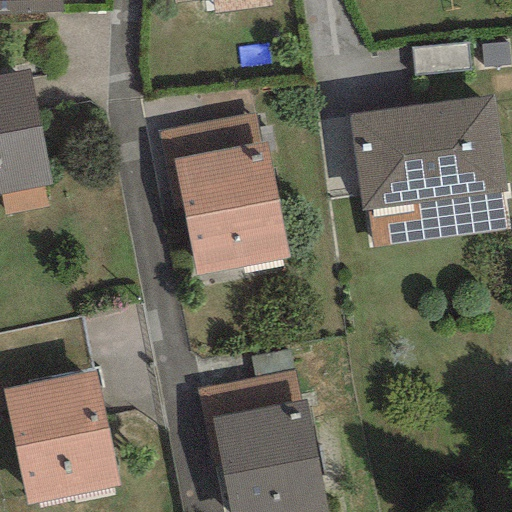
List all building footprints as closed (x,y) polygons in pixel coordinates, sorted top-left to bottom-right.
[(0,0),(0,14),(60,13),(60,1),(68,1),(68,0),(0,0)] [(171,0),(173,5),(208,0),(210,0),(212,13),(268,6),(267,0),(171,0)] [(504,42),(479,45),(481,68),(507,65),(504,42)] [(467,43),(410,48),(412,75),(469,70),(467,43)] [(26,68),(0,73),(0,194),(42,187),(49,185),(26,68)] [(491,95),(346,116),(360,212),(365,211),(370,249),(503,230),(498,194),(505,193),(491,95)] [(171,209),(180,207),(171,160),(258,143),(252,112),(156,130),(171,209)] [(258,143),(171,160),(180,207),(193,276),(287,259),(264,142),(258,143)] [(46,208),(42,187),(0,194),(0,205),(2,216),(46,208)] [(248,358),(253,378),(292,371),(288,350),(248,358)] [(94,370),(0,390),(25,505),(119,485),(94,370)] [(253,378),(195,390),(208,456),(216,454),(209,419),(298,401),(292,371),(253,378)] [(298,401),(209,419),(216,454),(227,511),(326,511),(304,400),(298,401)]
